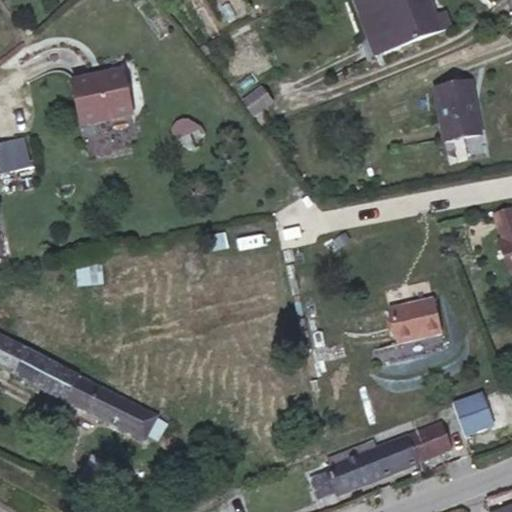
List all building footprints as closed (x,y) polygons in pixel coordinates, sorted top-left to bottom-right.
[(387,18),(380,0),(353,0),(364,27),(369,25),(387,18)] [(451,28),(445,12),(436,15),(430,0),(380,0),(387,18),(369,25),(380,54),(451,28)] [(380,54),(369,25),(364,27),(374,56),(380,54)] [(131,114),(122,69),(73,80),(82,124),(131,114)] [(470,82),(466,83),(471,108),(475,107),(470,82)] [(434,89),(444,142),(480,135),(475,107),(471,108),(466,83),(434,89)] [(267,104),(257,91),(243,102),(253,115),(267,104)] [(511,262),(511,205),(511,206),(492,210),(503,240),(511,262)] [(510,275),(511,273),(511,262),(503,240),(498,242),(510,275)] [(138,276),(133,247),(103,252),(109,282),(138,276)] [(440,334),(433,299),(390,310),(398,344),(440,334)] [(156,416),(0,337),(0,367),(144,440),(146,436),(156,418),(156,416)] [(477,398),(453,407),(465,440),(489,430),(477,398)] [(157,442),(167,424),(156,418),(146,436),(157,442)] [(338,495),(418,462),(450,448),(440,423),(327,468),(338,495)] [(95,498),(111,467),(91,456),(75,487),(95,498)]
